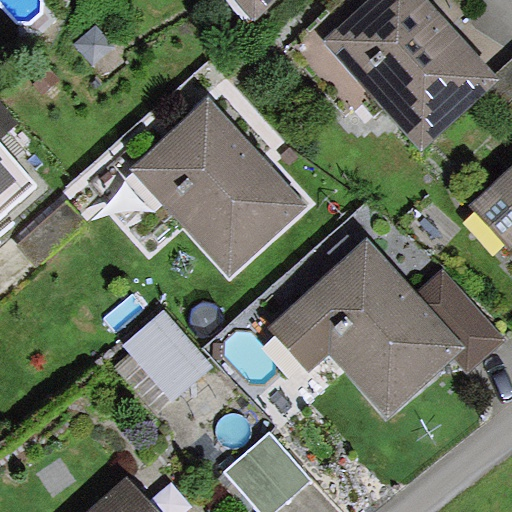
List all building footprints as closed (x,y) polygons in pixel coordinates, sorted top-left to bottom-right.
[(229,0),(253,27),(284,0),(229,0)] [(455,41),(419,0),(353,0),(364,12),(323,46),(418,158),(483,104),(511,137),(511,67),(491,85),(455,41)] [(274,178),(211,103),(133,171),(228,280),(305,216),(274,178)] [(0,223),(37,191),(0,149),(0,141),(18,126),(0,105),(0,223)] [(511,172),(465,212),(511,267),(511,172)] [(69,206),(20,251),(40,273),(89,228),(69,206)] [(443,271),(413,298),(369,249),(273,335),(310,377),(329,361),(387,425),(457,362),(473,380),(511,346),(443,271)] [(164,318),(127,352),(175,405),(212,372),(164,318)] [(271,435),(225,475),(256,511),(280,511),(313,483),(271,435)] [(151,511),(126,484),(94,511),(151,511)]
